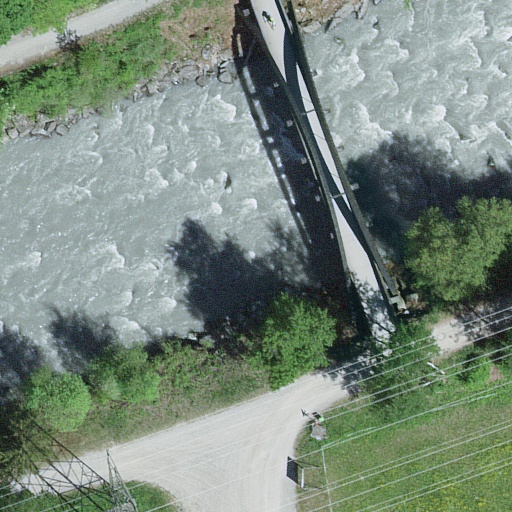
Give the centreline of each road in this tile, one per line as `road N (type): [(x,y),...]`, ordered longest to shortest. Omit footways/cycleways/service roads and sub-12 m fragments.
road 1 (track): [(223,455),(129,461),(0,503)]
road 2 (track): [(223,455),(295,399),(393,358)]
road 3 (track): [(393,358),(511,309)]
